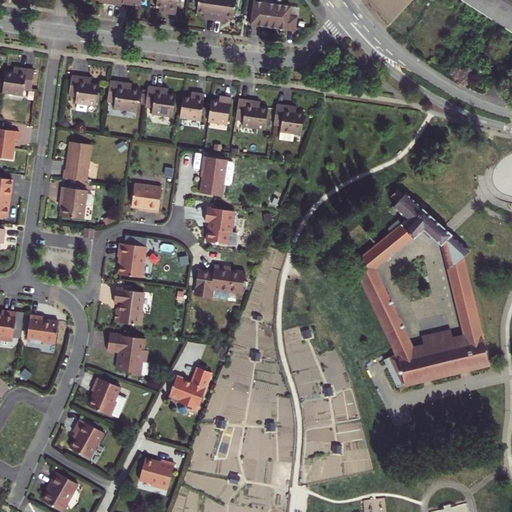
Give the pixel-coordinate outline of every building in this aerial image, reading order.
[(157,13),(171,15),(173,0),(151,0),(150,7),(158,8),(157,13)] [(205,20),(216,21),(219,0),(200,0),(198,14),(206,15),(205,20)] [(227,18),(235,19),(238,0),(219,0),(216,21),(227,23),(227,18)] [(511,0),(456,0),(511,36),(511,0)] [(255,3),(252,27),(297,33),(299,19),(291,18),(292,8),(255,3)] [(26,90),(33,91),(36,72),(15,69),(14,73),(7,72),(4,93),(25,97),(26,90)] [(76,104),(97,107),(100,85),(93,84),(93,80),(73,77),(70,97),(76,98),(76,104)] [(114,109),(138,113),(141,91),(126,89),(127,85),(111,82),(108,102),(115,103),(114,109)] [(152,115),(174,118),(177,97),(169,95),(170,91),(149,88),(146,108),(153,109),(152,115)] [(181,119),(202,122),(206,96),(192,94),(192,99),(184,98),(181,119)] [(209,123),(228,126),(232,100),(221,98),(220,103),(213,102),(209,123)] [(243,128),(266,131),(269,110),(255,108),(255,103),(240,101),(237,121),(244,122),(243,128)] [(293,109),(278,107),(275,130),(282,131),(282,134),(295,136),(302,137),(305,115),(298,114),(298,112),(293,111),(293,109)] [(0,157),(13,159),(16,140),(19,141),(20,132),(0,129),(0,157)] [(282,134),(280,142),(294,144),(295,136),(282,134)] [(64,179),(88,183),(93,146),(71,143),(67,171),(65,171),(64,179)] [(206,167),(202,195),(223,198),(229,162),(205,158),(204,167),(206,167)] [(0,216),(8,218),(12,189),(13,181),(0,178),(0,216)] [(136,186),(132,209),(145,211),(145,213),(159,215),(163,190),(136,186)] [(61,217),(84,221),(85,215),(90,216),(93,213),(93,210),(91,206),(86,206),(88,192),(63,188),(61,202),(63,202),(61,217)] [(399,213),(384,226),(387,229),(370,244),(349,262),(357,279),(391,358),(378,364),(396,391),(403,388),(419,384),(488,367),(487,362),(462,255),(466,250),(452,237),(447,232),(442,227),(421,208),(403,192),(401,194),(395,188),(389,194),(395,200),(391,204),(399,213)] [(236,233),(233,233),(236,212),(208,208),(206,222),(210,222),(208,242),(229,245),(237,246),(238,236),(236,233)] [(84,239),(94,240),(95,231),(86,229),(84,239)] [(123,276),(146,279),(150,248),(124,244),(122,258),(125,258),(123,276)] [(213,291),(243,295),(246,274),(225,271),(225,269),(215,267),(214,274),(199,272),(196,294),(212,297),(213,291)] [(144,315),(142,314),(145,294),(117,290),(115,304),(122,305),(121,310),(118,310),(116,324),(142,327),(144,315)] [(0,346),(12,349),(17,318),(2,316),(2,320),(0,319),(0,346)] [(31,316),(27,341),(30,342),(30,344),(40,345),(41,343),(55,345),(59,323),(44,321),(45,319),(31,316)] [(17,318),(13,342),(20,343),(24,319),(17,318)] [(110,335),(107,351),(118,353),(115,371),(127,373),(126,375),(138,377),(141,363),(145,363),(146,352),(142,352),(144,340),(110,335)] [(177,377),(169,397),(179,401),(178,403),(187,407),(189,410),(195,412),(197,411),(212,374),(198,369),(191,385),(186,383),(187,381),(177,377)] [(90,407),(114,416),(114,415),(119,402),(117,401),(119,395),(122,387),(98,378),(93,392),(95,393),(90,407)] [(119,402),(114,415),(121,418),(128,398),(119,395),(117,401),(119,402)] [(65,448),(84,462),(101,437),(79,421),(70,433),(74,436),(65,448)] [(144,460),(138,482),(150,486),(149,487),(166,492),(174,467),(160,462),(159,465),(144,460)] [(43,502),(61,511),(63,511),(78,485),(56,473),(49,486),(51,487),(43,502)]
